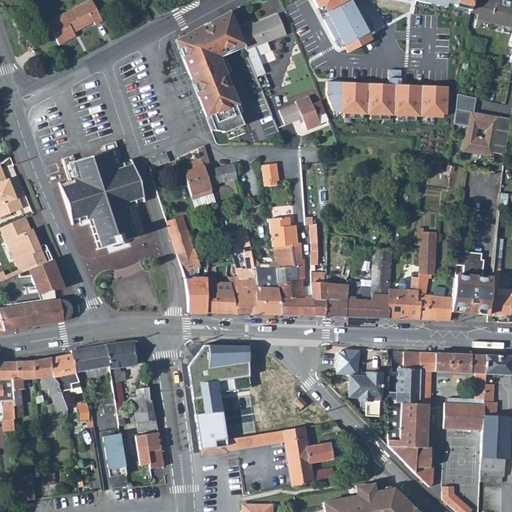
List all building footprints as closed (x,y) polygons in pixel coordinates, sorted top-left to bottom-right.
[(84,0),(45,21),(56,42),(72,33),(71,32),(92,21),(93,24),(101,20),(90,0),(84,0)] [(314,0),(345,48),(384,24),(372,0),(384,0),(394,3),(394,0),(438,0),(471,8),(472,0),(314,0)] [(472,0),(471,8),(470,13),(477,14),(480,0),(472,0)] [(480,0),(477,14),(476,19),(511,27),(511,22),(511,2),(509,2),(507,11),(500,9),(501,0),(480,0)] [(509,2),(502,0),(501,0),(500,9),(507,11),(509,2)] [(229,10),(175,39),(211,132),(219,133),(219,135),(239,127),(231,107),(234,106),(220,69),(221,68),(217,58),(243,44),(236,28),(229,10)] [(260,54),(269,51),(265,41),(284,33),(277,14),(247,26),(255,46),(256,45),(260,54)] [(246,24),(236,28),(243,44),(245,50),(255,46),(247,26),(246,24)] [(72,33),(56,42),(57,45),(74,36),(72,33)] [(447,38),(444,69),(459,71),(462,39),(447,38)] [(447,86),(326,80),(325,93),(334,116),(339,116),(339,113),(441,117),(441,114),(446,114),(447,86)] [(480,113),(472,112),(475,98),(456,94),(456,98),(452,123),(466,126),(460,149),(472,152),(474,146),(481,147),(482,154),(488,155),(489,153),(503,156),(507,133),(494,130),(497,117),(486,115),(485,117),(479,116),(480,113)] [(307,95),(294,101),(294,103),(277,110),(284,125),(301,118),(306,130),(319,124),(316,116),(310,103),(307,95)] [(318,100),(310,103),(316,116),(324,112),(318,100)] [(494,130),(507,133),(509,123),(509,120),(497,117),(494,130)] [(57,181),(61,195),(70,224),(72,223),(71,221),(76,219),(77,220),(79,220),(77,216),(83,214),(84,217),(87,216),(96,247),(95,247),(95,249),(138,235),(137,234),(136,234),(126,205),(127,205),(127,204),(128,204),(127,200),(133,198),(135,202),(141,200),(142,201),(143,201),(130,158),(128,159),(128,160),(120,163),(113,141),(102,144),(104,150),(72,160),(70,154),(60,157),(67,179),(59,182),(58,181),(57,181)] [(192,169),(183,172),(192,200),(203,196),(202,192),(211,190),(205,171),(203,165),(209,163),(203,145),(196,149),(199,158),(194,160),(195,163),(191,164),(192,169)] [(149,158),(153,168),(157,166),(168,161),(164,152),(149,158)] [(430,168),(441,169),(442,161),(431,159),(430,168)] [(211,169),(205,171),(211,190),(212,193),(215,192),(213,184),(236,179),(232,164),(211,169)] [(275,165),(260,167),(263,188),(275,186),(275,183),(278,183),(275,165)] [(153,168),(149,170),(150,175),(156,173),(159,170),(157,166),(153,168)] [(0,169),(0,215),(22,207),(17,195),(14,196),(10,186),(6,178),(4,178),(0,169)] [(182,215),(165,221),(183,278),(186,308),(186,312),(206,313),(207,277),(198,277),(199,266),(182,215)] [(22,216),(18,218),(24,232),(28,230),(22,216)] [(18,218),(0,225),(0,233),(3,242),(4,241),(7,240),(20,271),(27,269),(45,261),(48,260),(44,251),(47,250),(45,245),(43,244),(43,243),(42,243),(41,244),(36,246),(29,230),(28,230),(24,232),(18,218)] [(287,219),(268,221),(269,228),(271,247),(274,247),(289,245),(295,245),(294,227),(288,228),(287,219)] [(233,292),(234,314),(253,314),(253,290),(258,290),(253,265),(246,229),(242,227),(241,227),(239,227),(237,228),(236,230),(236,232),(237,238),(230,239),(234,255),(243,253),(246,269),(241,270),(241,268),(235,269),(237,276),(240,287),(233,292)] [(419,245),(418,274),(429,275),(432,275),(435,233),(413,232),(413,244),(419,245)] [(355,239),(341,236),(338,255),(351,257),(353,247),(355,239)] [(16,270),(3,275),(4,278),(18,272),(20,271),(7,240),(4,241),(16,270)] [(295,245),(289,245),(293,267),(297,267),(298,281),(276,283),(280,315),(312,316),(311,298),(304,298),(302,284),(302,280),(304,280),(303,259),(301,259),(300,244),(295,245)] [(257,265),(253,265),(258,290),(253,290),(253,314),(280,315),(276,283),(298,281),(297,267),(293,267),(289,245),(274,247),(276,266),(275,265),(276,279),(271,278),(271,273),(267,268),(259,268),(257,265)] [(351,257),(350,263),(357,264),(358,260),(363,260),(364,248),(353,247),(351,257)] [(346,285),(345,318),(363,318),(386,319),(387,319),(388,290),(390,249),(373,248),(370,287),(359,287),(359,281),(346,281),(346,285)] [(480,254),(456,251),(454,267),(462,268),(461,278),(461,281),(453,280),(451,298),(450,311),(471,312),(472,309),(477,309),(480,278),(482,260),(480,260),(480,254)] [(490,279),(487,313),(509,314),(511,297),(500,296),(500,292),(497,292),(500,252),(496,252),(495,257),(493,256),(490,279)] [(20,271),(18,272),(19,276),(30,274),(33,279),(32,279),(34,286),(35,286),(38,284),(41,292),(51,291),(63,289),(51,259),(48,260),(45,261),(27,269),(20,271)] [(340,276),(347,278),(349,267),(350,264),(344,262),(340,276)] [(226,263),(215,265),(215,273),(226,273),(226,263)] [(261,265),(257,265),(259,268),(267,268),(271,273),(271,278),(276,279),(275,265),(261,265)] [(310,272),(310,284),(311,298),(312,316),(324,317),(325,282),(324,282),(325,275),(325,274),(325,272),(314,272),(310,272)] [(418,274),(418,277),(416,301),(420,301),(419,320),(449,321),(450,311),(451,298),(446,297),(424,295),(424,278),(429,278),(429,275),(418,274)] [(325,282),(324,317),(345,318),(346,285),(330,283),(330,276),(325,275),(324,282),(325,282)] [(207,277),(206,313),(234,314),(233,292),(240,287),(237,276),(229,277),(229,282),(216,282),(216,278),(207,277)] [(388,290),(387,319),(419,320),(420,301),(416,301),(418,277),(410,277),(410,279),(404,279),(400,280),(398,285),(398,290),(388,290)] [(480,278),(477,309),(472,309),(471,312),(487,313),(490,279),(480,278)] [(52,301),(51,291),(41,292),(38,284),(35,286),(38,292),(39,303),(52,301)] [(310,284),(302,284),(304,298),(311,298),(310,284)] [(27,304),(0,307),(0,328),(0,329),(0,331),(12,327),(68,320),(68,315),(68,312),(69,309),(68,307),(66,304),(64,302),(63,302),(61,301),(57,300),(52,301),(39,303),(35,303),(27,303),(27,304)] [(104,344),(108,366),(110,379),(118,378),(116,367),(126,366),(134,364),(132,340),(104,344)] [(69,349),(70,353),(74,372),(75,372),(108,366),(104,344),(69,349)] [(205,345),(188,367),(192,392),(199,449),(226,445),(227,438),(219,380),(251,376),(250,346),(205,345)] [(337,355),(335,375),(348,376),(347,396),(358,396),(358,400),(365,400),(364,415),(377,415),(378,396),(380,396),(381,373),(365,372),(365,376),(357,376),(358,351),(340,350),(337,355)] [(393,394),(392,417),(415,418),(416,403),(418,366),(419,352),(402,351),(402,366),(397,366),(397,392),(397,394),(393,394)] [(419,352),(418,366),(432,367),(432,371),(474,373),(473,388),(474,388),(473,398),(446,397),(446,403),(442,402),(441,428),(480,430),(481,415),(481,409),(483,355),(419,352)] [(49,357),(50,375),(60,384),(58,385),(60,391),(80,386),(75,372),(74,372),(70,353),(49,357)] [(483,355),(481,409),(495,409),(495,401),(491,401),(492,377),(492,373),(510,374),(510,356),(483,355)] [(31,360),(34,378),(41,377),(43,389),(48,389),(56,412),(63,411),(65,414),(67,413),(67,409),(60,391),(58,385),(60,384),(50,375),(49,357),(31,360)] [(14,361),(14,378),(11,378),(13,404),(14,416),(23,416),(22,405),(21,404),(20,389),(24,389),(24,379),(34,378),(31,360),(14,361)] [(0,400),(1,400),(3,420),(2,420),(3,429),(6,431),(15,431),(14,416),(13,404),(11,378),(14,378),(14,361),(0,361),(0,400)] [(418,366),(416,403),(426,403),(428,403),(429,371),(432,371),(432,367),(418,366)] [(111,383),(115,409),(123,407),(124,407),(120,381),(118,382),(111,383)] [(131,413),(134,413),(153,410),(151,401),(149,400),(147,387),(136,389),(136,395),(128,397),(131,413)] [(393,391),(386,391),(386,446),(412,472),(415,418),(392,417),(393,394),(393,391)] [(295,404),(300,409),(305,404),(300,399),(295,404)] [(415,418),(412,472),(428,487),(432,483),(432,468),(428,468),(429,447),(424,447),(426,403),(416,403),(415,418)] [(87,405),(77,406),(79,421),(89,419),(87,405)] [(115,409),(116,415),(124,414),(123,407),(115,409)] [(134,413),(137,432),(157,428),(153,410),(134,413)] [(480,430),(478,481),(501,482),(501,476),(503,476),(503,463),(504,463),(504,458),(507,458),(507,451),(506,451),(508,416),(495,416),(481,415),(480,430)] [(257,423),(259,433),(301,427),(300,419),(280,422),(280,420),(257,423)] [(301,427),(259,433),(227,438),(226,445),(227,450),(275,442),(275,441),(279,440),(279,435),(283,435),(284,441),(291,486),(313,482),(310,462),(331,458),(329,443),(307,446),(304,426),(301,427)] [(158,432),(134,436),(139,465),(149,464),(149,468),(163,466),(158,432)] [(119,434),(103,437),(109,477),(125,474),(119,434)] [(199,449),(200,456),(227,452),(227,450),(226,445),(199,449)] [(361,472),(379,469),(381,468),(369,456),(361,472)] [(41,472),(42,485),(55,484),(54,471),(41,472)] [(19,474),(21,501),(33,499),(31,473),(19,474)] [(418,511),(393,488),(374,491),(369,492),(368,483),(367,481),(354,483),(356,494),(322,500),(324,511),(418,511)] [(440,486),(440,499),(455,511),(467,511),(470,509),(452,493),(452,485),(440,486)] [(240,511),(273,511),(274,504),(247,503),(246,511),(241,510),(240,511)]
